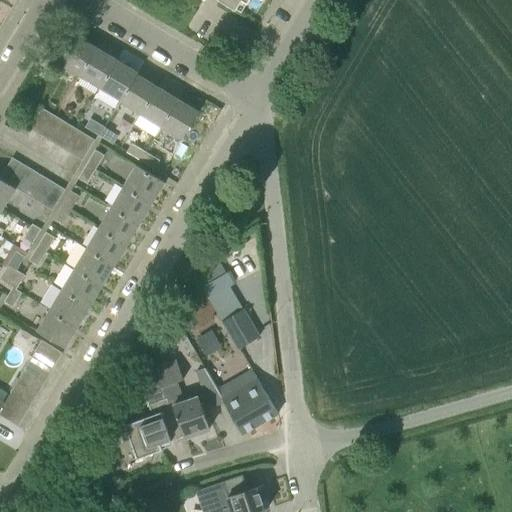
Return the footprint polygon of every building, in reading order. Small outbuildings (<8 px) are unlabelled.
[(221,0),(237,10),(242,0),(244,0),(248,2),(249,0),(221,0)] [(59,63),(80,75),(97,47),(76,34),(59,63)] [(80,75),(100,88),(117,59),(97,47),(80,75)] [(121,100),(137,74),(138,72),(117,59),(100,88),(121,100)] [(120,102),(141,114),(158,86),(137,74),(121,100),(120,102)] [(141,114),(162,127),(179,98),(158,86),(141,114)] [(162,127),(182,139),(199,111),(179,98),(162,127)] [(30,128),(41,135),(53,114),(43,108),(30,128)] [(41,135),(51,141),(63,120),(53,114),(41,135)] [(85,127),(100,135),(105,127),(91,118),(85,127)] [(51,141),(61,147),(74,127),(63,120),(51,141)] [(61,147),(72,153),(84,133),(74,127),(61,147)] [(100,135),(114,144),(119,135),(105,127),(100,135)] [(72,153),(83,160),(95,139),(84,133),(72,153)] [(127,152),(141,160),(146,152),(132,143),(127,152)] [(0,148),(0,165),(5,168),(12,154),(0,148)] [(87,164),(96,169),(104,155),(95,150),(87,164)] [(141,160),(155,169),(160,160),(146,152),(141,160)] [(0,178),(11,185),(23,164),(13,158),(0,178)] [(16,187),(21,191),(34,170),(23,164),(11,185),(16,187)] [(79,178),(88,183),(96,169),(87,164),(79,178)] [(124,185),(153,202),(165,182),(136,165),(124,185)] [(21,191),(32,197),(44,177),(34,170),(21,191)] [(0,206),(3,208),(16,187),(11,185),(0,178),(0,177),(0,206)] [(32,197),(42,204),(55,183),(44,177),(32,197)] [(42,204),(53,210),(65,189),(55,183),(42,204)] [(140,223),(153,202),(124,185),(112,206),(140,223)] [(63,205),(71,210),(80,196),(71,191),(63,205)] [(54,219),(63,224),(71,210),(63,205),(54,219)] [(99,227),(128,244),(140,223),(112,206),(99,227)] [(25,238),(33,243),(41,229),(33,224),(25,238)] [(87,248),(115,265),(128,244),(99,227),(87,248)] [(38,246),(47,251),(55,237),(46,232),(38,246)] [(30,260),(38,265),(47,251),(38,246),(30,260)] [(74,268),(103,285),(115,265),(87,248),(74,268)] [(25,256),(16,251),(8,265),(17,270),(25,256)] [(0,278),(0,279),(8,284),(17,270),(8,265),(0,278)] [(62,289),(90,306),(103,285),(74,268),(62,289)] [(8,284),(13,287),(17,289),(25,275),(22,273),(17,270),(8,284)] [(5,301),(13,307),(22,292),(17,289),(13,287),(5,301)] [(49,310),(78,327),(90,306),(62,289),(49,310)] [(240,348),(261,336),(245,309),(224,320),(240,348)] [(37,331),(66,347),(78,327),(49,310),(37,331)] [(56,363),(62,352),(42,340),(36,351),(56,363)] [(50,373),(56,363),(36,351),(29,361),(50,373)] [(209,428),(197,395),(184,399),(178,382),(184,379),(177,360),(148,370),(168,397),(173,403),(185,436),(185,437),(209,428)] [(44,384),(50,373),(29,361),(23,371),(44,384)] [(211,407),(225,402),(224,401),(214,384),(206,369),(196,373),(204,394),(206,393),(211,407)] [(37,394),(44,384),(23,371),(17,382),(37,394)] [(259,381),(224,401),(225,402),(243,434),(278,413),(259,381)] [(31,405),(37,394),(17,382),(11,392),(31,405)] [(25,415),(31,405),(11,392),(5,401),(4,403),(25,415)] [(161,445),(185,436),(173,403),(168,397),(148,404),(152,415),(125,424),(137,458),(163,449),(161,445)] [(0,414),(18,426),(25,415),(4,403),(0,409),(0,414)] [(253,511),(269,507),(261,484),(229,495),(224,481),(198,490),(205,511),(210,511),(217,510),(218,511),(253,511)]
